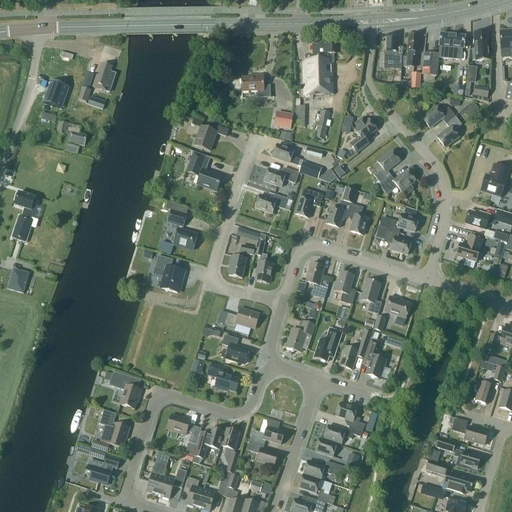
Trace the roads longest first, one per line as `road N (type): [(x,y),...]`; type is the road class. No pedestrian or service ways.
road 1 (residential): [(427,281),(446,192),(369,85),(372,37)]
road 2 (residential): [(128,500),(160,399),(241,414),(266,359)]
road 3 (tertiary): [(201,24),(439,15)]
road 4 (residential): [(282,307),(209,282),(251,146)]
road 5 (residential): [(427,281),(316,246),(295,257),(282,307)]
road 6 (unclassified): [(0,172),(43,28)]
road 7 (residential): [(275,511),(319,377)]
